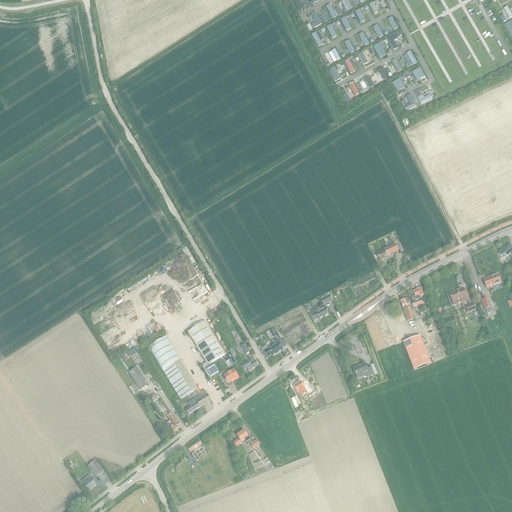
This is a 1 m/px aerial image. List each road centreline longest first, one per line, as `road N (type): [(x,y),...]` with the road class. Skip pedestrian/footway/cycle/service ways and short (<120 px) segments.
road 1 (unclassified): [(273,376),(112,107),(86,0)]
road 2 (secondary): [(273,376),(402,284),(511,229)]
road 3 (secondary): [(146,469),(273,376)]
road 4 (unknown): [(175,325),(144,326),(134,304),(141,290),(161,280),(191,315)]
